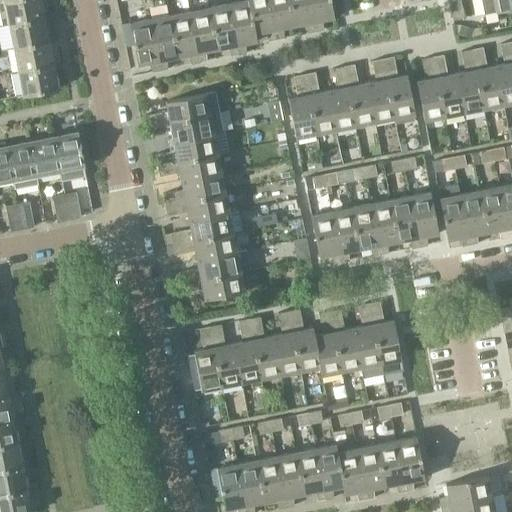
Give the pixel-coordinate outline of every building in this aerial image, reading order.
[(0,0),(0,18),(1,24),(8,23),(43,16),(39,0),(0,0)] [(259,40),(257,32),(250,0),(238,0),(230,2),(240,53),(248,52),(246,43),(259,40)] [(270,39),(278,37),(270,0),(250,0),(257,32),(268,30),(270,39)] [(284,27),(296,24),(290,0),(270,0),(278,37),(286,36),(284,27)] [(308,31),(317,30),(311,0),(290,0),(296,24),(307,22),(308,31)] [(332,0),(311,0),(317,30),(325,28),(323,19),(336,16),(332,0)] [(464,17),(462,7),(460,0),(449,0),(453,19),(464,17)] [(511,8),(511,0),(481,0),(485,14),(511,8)] [(233,55),(240,53),(230,2),(210,6),(219,48),(231,46),(233,55)] [(206,51),(219,48),(210,6),(191,10),(201,61),(208,60),(206,51)] [(194,62),(201,61),(191,10),(172,13),(180,56),(192,53),(194,62)] [(172,13),(151,17),(162,69),(169,67),(167,58),(180,56),(172,13)] [(48,40),(43,16),(8,23),(13,46),(48,40)] [(154,70),(162,69),(151,17),(131,21),(139,64),(152,61),(154,70)] [(472,29),(460,25),(457,35),(469,39),(472,29)] [(13,46),(18,70),(52,63),(48,40),(13,46)] [(506,62),(497,64),(504,104),(511,102),(511,40),(502,43),(506,62)] [(484,46),(473,48),(485,108),(504,104),(497,64),(488,66),(484,46)] [(465,112),(485,108),(473,48),(463,50),(467,70),(457,72),(465,112)] [(446,54),(434,56),(445,115),(465,112),(457,72),(449,73),(446,54)] [(384,58),(396,117),(416,113),(408,74),(399,75),(395,56),(384,58)] [(425,119),(445,115),(434,56),(424,58),(427,78),(417,80),(425,119)] [(377,80),(368,82),(376,121),(396,117),(384,58),(373,61),(377,80)] [(57,88),(52,63),(18,70),(23,95),(57,88)] [(345,66),(356,125),(376,121),(368,82),(360,83),(356,64),(345,66)] [(337,88),(329,89),(337,129),(356,125),(345,66),(333,68),(337,88)] [(316,72),(305,74),(317,133),(337,129),(329,89),(320,91),(316,72)] [(289,98),(297,137),(317,133),(305,74),(295,76),(299,95),(289,98)] [(151,125),(218,112),(214,91),(167,100),(169,110),(149,114),(151,125)] [(175,141),(215,133),(222,132),(218,112),(151,125),(153,136),(173,132),(175,141)] [(77,131),(53,136),(60,170),(84,165),(77,131)] [(156,153),(158,164),(218,153),(215,133),(175,141),(177,149),(156,153)] [(37,174),(60,170),(53,136),(30,140),(37,174)] [(30,140),(6,145),(13,179),(15,188),(37,184),(35,175),(37,174),(30,140)] [(0,181),(13,179),(6,145),(0,146),(0,181)] [(493,149),(495,160),(504,159),(502,147),(493,149)] [(481,163),(495,160),(493,149),(478,151),(481,163)] [(181,171),(183,180),(222,172),(218,153),(158,164),(160,175),(181,171)] [(454,156),(456,169),(465,167),(463,155),(454,156)] [(404,158),(406,170),(415,168),(413,156),(404,158)] [(442,171),(456,169),(454,156),(439,159),(442,171)] [(392,173),(406,170),(404,158),(389,161),(392,173)] [(364,166),(367,178),(376,176),(374,164),(364,166)] [(352,181),(367,178),(364,166),(350,169),(352,181)] [(164,193),(166,204),(226,192),(222,172),(183,180),(185,189),(164,193)] [(325,174),(328,186),(337,184),(335,172),(325,174)] [(313,189),(328,186),(325,174),(311,176),(313,189)] [(511,182),(500,185),(510,236),(511,235),(511,182)] [(500,229),(502,238),(510,236),(500,185),(481,189),(489,231),(500,229)] [(481,189),(461,193),(471,244),(479,242),(477,234),(489,231),(481,189)] [(65,193),(70,219),(81,217),(76,191),(65,193)] [(427,236),(439,233),(431,191),(411,194),(421,246),(429,245),(427,236)] [(189,211),(190,219),(230,211),(226,192),(166,204),(168,214),(189,211)] [(70,219),(65,193),(53,196),(58,221),(70,219)] [(463,246),(471,244),(461,193),(441,197),(449,239),(461,237),(463,246)] [(413,248),(421,246),(411,194),(391,198),(400,241),(411,238),(413,248)] [(391,198),(372,202),(382,254),(390,253),(388,243),(400,241),(391,198)] [(17,203),(22,228),(34,226),(29,201),(17,203)] [(374,256),(382,254),(372,202),(352,206),(361,249),(372,246),(374,256)] [(22,228),(17,203),(5,205),(11,231),(22,228)] [(349,251),(361,249),(352,206),(333,210),(343,262),(351,260),(349,251)] [(174,243),(234,231),(244,229),(240,209),(230,211),(190,219),(192,228),(172,232),(174,243)] [(335,264),(343,262),(333,210),(313,214),(321,256),(333,254),(335,264)] [(196,250),(198,259),(237,251),(234,231),(174,243),(176,254),(196,250)] [(181,283),(241,271),(252,269),(248,249),(237,251),(198,259),(200,268),(179,272),(181,283)] [(241,271),(181,283),(183,293),(204,289),(206,298),(245,291),(241,271)] [(381,299),(370,301),(382,361),(402,358),(394,318),(385,320),(381,299)] [(363,324),(355,326),(362,365),(382,361),(370,301),(359,303),(363,324)] [(342,306),(331,308),(343,369),(362,365),(355,326),(346,327),(342,306)] [(501,321),(511,318),(511,313),(511,307),(499,309),(501,321)] [(301,308),(291,310),(302,370),(322,366),(316,333),(315,327),(305,328),(301,308)] [(324,373),(343,369),(331,308),(320,310),(324,332),(316,333),(322,366),(324,373)] [(282,374),(302,370),(291,310),(280,312),(283,333),(275,334),(282,374)] [(262,378),(282,374),(275,334),(265,336),(261,316),(251,318),(262,378)] [(242,382),(262,378),(251,318),(240,320),(244,341),(235,342),(242,382)] [(511,318),(501,321),(504,333),(511,330),(511,318)] [(222,324),(211,326),(223,386),(242,382),(235,342),(226,344),(222,324)] [(202,390),(223,386),(211,326),(200,328),(204,348),(195,350),(202,390)] [(0,420),(12,418),(8,395),(0,396),(0,420)] [(401,402),(390,404),(392,416),(403,414),(401,402)] [(392,416),(390,404),(377,406),(379,418),(392,416)] [(308,412),(311,424),(322,422),(319,410),(308,412)] [(351,412),(353,424),(362,422),(360,410),(351,412)] [(298,427),(311,424),(308,412),(296,415),(298,427)] [(339,426),(353,424),(351,412),(337,415),(339,426)] [(0,420),(0,444),(17,441),(12,418),(0,420)] [(280,418),(270,420),(272,432),(282,430),(280,418)] [(272,432),(270,420),(256,422),(259,437),(270,435),(270,432),(272,432)] [(242,425),(231,427),(233,439),(244,437),(242,425)] [(233,439),(231,427),(218,430),(220,442),(233,439)] [(416,435),(397,439),(407,491),(415,490),(413,480),(425,477),(416,435)] [(399,493),(407,491),(397,439),(377,443),(385,485),(397,483),(399,493)] [(0,444),(0,469),(22,465),(17,441),(0,444)] [(336,444),(338,450),(337,451),(345,486),(344,486),(346,493),(358,490),(360,501),(368,499),(358,446),(344,449),(343,443),(336,444)] [(377,443),(358,446),(368,499),(376,497),(374,487),(385,485),(377,443)] [(316,448),(327,499),(335,497),(333,488),(344,486),(345,486),(337,451),(338,450),(336,444),(316,448)] [(319,500),(327,499),(316,448),(296,452),(305,494),(317,491),(319,500)] [(293,496),(305,494),(296,452),(276,456),(287,507),(295,505),(293,496)] [(279,508),(287,507),(276,456),(257,460),(266,502),(278,499),(279,508)] [(255,511),(254,504),(266,502),(257,460),(238,463),(247,511),(255,511)] [(239,511),(247,511),(238,463),(218,467),(226,509),(238,507),(239,511)] [(0,469),(0,493),(26,488),(22,465),(0,469)] [(439,497),(441,505),(493,495),(489,474),(446,483),(448,495),(439,497)] [(0,511),(31,511),(26,488),(0,493),(0,511)] [(496,511),(493,495),(441,505),(442,511),(449,511),(452,511),(451,511),(496,511)]
